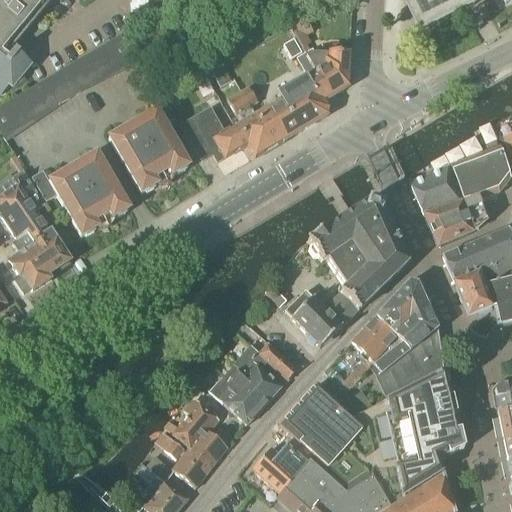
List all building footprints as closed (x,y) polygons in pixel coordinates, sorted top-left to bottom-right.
[(81,0),(0,0),(0,97),(1,98),(27,66),(13,55),(7,62),(1,57),(47,0),(71,0),(77,5),(81,0)] [(127,32),(149,19),(147,0),(128,0),(130,6),(128,6),(129,19),(122,23),(127,32)] [(427,20),(465,0),(506,0),(507,1),(508,0),(416,0),(421,8),(427,20)] [(301,51),(310,46),(306,39),(312,36),(305,24),(290,32),(301,51)] [(0,136),(2,140),(131,64),(116,40),(0,109),(0,136)] [(281,50),(289,62),(298,57),(290,44),(281,50)] [(457,72),(491,57),(485,44),(451,59),(457,72)] [(209,112),(181,127),(193,147),(202,142),(211,156),(215,164),(223,159),(244,148),(252,161),(280,145),(296,135),(323,119),(327,115),(322,105),(328,101),(345,91),(347,59),(343,58),(344,48),(331,47),(330,57),(328,57),(328,59),(312,58),(309,54),(294,63),(304,81),(301,82),(276,98),(279,104),(253,119),(249,111),(256,107),(247,91),(238,96),(225,103),(235,120),(238,119),(242,126),(234,130),(230,130),(224,134),(224,136),(223,137),(209,112)] [(138,198),(185,170),(162,129),(164,128),(155,113),(105,142),(138,198)] [(511,137),(501,141),(511,172),(511,137)] [(496,151),(447,171),(406,188),(421,219),(461,205),(474,200),(475,204),(496,196),(507,182),(496,151)] [(126,213),(93,158),(48,184),(41,174),(30,181),(45,206),(54,200),(78,241),(126,213)] [(18,189),(0,200),(0,221),(15,244),(11,247),(18,257),(33,247),(51,274),(66,265),(33,215),(37,212),(45,207),(23,175),(13,181),(18,189)] [(483,224),(475,204),(474,200),(461,205),(421,219),(435,250),(470,236),(483,224)] [(404,268),(378,209),(367,205),(351,215),(350,214),(346,217),(340,221),(340,222),(324,232),(323,232),(309,241),(305,243),(309,249),(307,255),(311,261),(317,261),(320,265),(324,262),(344,293),(345,292),(359,312),(404,268)] [(511,245),(507,233),(440,262),(452,287),(476,276),(481,291),(485,290),(485,288),(511,279),(511,245)] [(43,279),(51,274),(33,247),(31,248),(6,264),(17,280),(11,284),(20,299),(28,293),(29,295),(46,284),(43,279)] [(494,310),(511,303),(511,280),(486,289),(485,290),(481,291),(476,276),(452,287),(467,320),(494,310)] [(433,334),(423,310),(414,288),(406,287),(374,321),(393,341),(395,343),(372,367),(375,371),(377,369),(382,372),(389,364),(403,353),(406,356),(427,339),(433,334)] [(278,312),(286,304),(270,288),(263,296),(278,312)] [(357,315),(359,312),(345,292),(344,293),(339,297),(340,298),(323,313),(304,294),(283,316),(319,352),(340,331),(340,330),(356,315),(357,315)] [(511,303),(494,310),(498,328),(511,324),(511,303)] [(395,343),(393,341),(374,321),(350,347),(372,367),(395,343)] [(442,372),(438,363),(427,339),(406,356),(403,353),(389,364),(382,372),(377,369),(375,371),(379,378),(375,381),(385,404),(442,372)] [(257,358),(266,367),(266,366),(287,385),(296,374),(267,348),(258,358),(257,358)] [(257,358),(258,358),(249,349),(232,369),(233,370),(221,382),(220,381),(207,396),(246,430),(279,393),(259,375),(266,367),(257,358)] [(372,472),(389,506),(437,474),(435,465),(461,451),(455,432),(442,372),(385,404),(353,420),(351,419),(370,409),(359,394),(350,401),(328,382),(320,391),(314,386),(277,428),(289,438),(313,459),(347,489),(359,479),(372,472)] [(511,410),(511,387),(497,389),(492,395),(495,413),(511,410)] [(196,410),(193,406),(190,404),(181,414),(188,420),(172,439),(185,449),(186,448),(189,451),(186,454),(209,474),(226,453),(204,436),(213,424),(196,410)] [(511,410),(495,413),(502,452),(511,498),(511,410)] [(284,436),(250,474),(278,498),(277,499),(278,499),(311,462),(313,459),(289,438),(288,439),(284,436)] [(209,474),(186,454),(183,457),(180,456),(182,454),(172,446),(164,456),(174,464),(177,459),(180,462),(170,474),(153,459),(145,470),(158,481),(164,486),(172,477),(193,494),(209,474)] [(321,511),(347,489),(313,459),(278,499),(277,499),(274,503),(284,511),(321,511)] [(401,500),(389,506),(372,472),(359,479),(321,511),(449,511),(440,479),(404,503),(401,500)] [(162,488),(164,486),(158,481),(136,508),(141,511),(178,511),(185,505),(171,493),(170,495),(162,488)]
